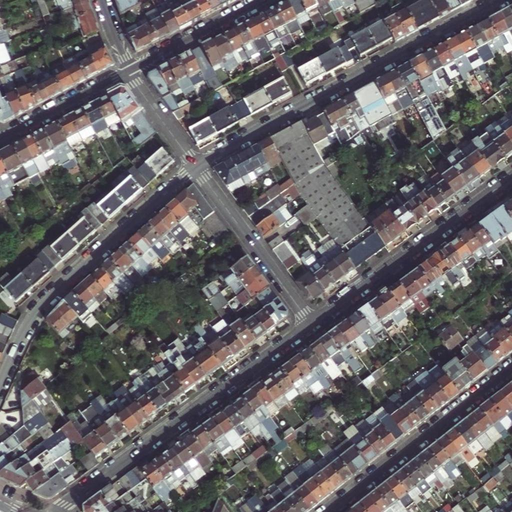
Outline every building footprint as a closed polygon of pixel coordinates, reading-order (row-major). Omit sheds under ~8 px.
[(88,0),(55,0),(60,12),(89,2),(88,0)] [(121,17),(130,12),(141,6),(137,0),(120,0),(116,3),(119,12),(121,17)] [(164,0),(166,3),(181,31),(187,27),(192,25),(180,3),(178,0),(164,0)] [(192,0),(186,0),(180,3),(192,25),(199,21),(203,19),(192,0)] [(192,0),(203,19),(205,18),(210,15),(212,14),(205,0),(192,0)] [(205,0),(212,14),(218,11),(222,9),(217,0),(205,0)] [(217,0),(222,9),(228,6),(231,4),(229,0),(217,0)] [(300,16),(307,13),(299,0),(292,0),(287,3),(300,27),(305,25),(300,16)] [(312,12),(319,9),(313,0),(299,0),(307,13),(307,14),(312,12)] [(321,13),(332,8),(327,0),(313,0),(319,9),(320,11),(321,13)] [(344,7),(339,0),(327,0),(332,8),(333,11),(341,25),(344,23),(338,11),(344,7)] [(345,10),(356,4),(353,0),(339,0),(344,7),(345,10)] [(375,6),(377,5),(374,0),(372,0),(368,2),(364,0),(363,0),(353,0),(356,4),(361,14),(375,6)] [(440,20),(430,3),(429,0),(406,13),(417,33),(430,26),(440,20)] [(451,14),(442,0),(436,0),(430,3),(440,20),(447,16),(451,14)] [(457,0),(442,0),(451,14),(458,10),(462,8),(457,0)] [(69,22),(93,14),(92,10),(89,2),(60,12),(64,24),(69,22)] [(181,31),(166,3),(156,8),(171,36),(177,33),(181,31)] [(287,3),(284,5),(276,9),(297,48),(301,46),(294,33),(301,30),(300,27),(287,3)] [(43,4),(39,6),(44,17),(48,16),(43,4)] [(171,36),(156,8),(145,14),(159,42),(167,38),(171,36)] [(332,8),(321,13),(323,17),(333,11),(332,8)] [(291,52),(297,48),(276,9),(272,11),(264,15),(279,41),(284,38),(291,52)] [(511,13),(509,9),(507,11),(500,14),(505,24),(503,25),(508,34),(509,33),(511,38),(511,13)] [(341,25),(333,11),(323,17),(330,31),(336,28),(341,25)] [(413,35),(417,33),(406,13),(406,12),(396,18),(407,38),(413,35)] [(97,24),(93,14),(69,22),(73,32),(81,29),(84,37),(100,32),(100,31),(97,24)] [(159,42),(145,14),(134,20),(148,48),(155,44),(159,42)] [(503,25),(505,24),(500,14),(496,17),(488,21),(504,51),(505,53),(506,55),(511,51),(511,38),(509,33),(508,34),(503,25)] [(261,28),(266,37),(264,38),(268,46),(271,52),(275,60),(280,57),(276,49),(274,50),(271,45),(279,41),(264,15),(261,17),(254,20),(258,29),(261,28)] [(396,18),(395,17),(384,23),(393,40),(396,44),(402,41),(407,38),(396,18)] [(127,34),(137,54),(144,50),(148,48),(134,20),(124,26),(127,34)] [(244,26),(257,52),(268,46),(264,38),(266,37),(261,28),(258,29),(254,20),(251,22),(244,26)] [(504,51),(488,21),(484,23),(475,28),(480,37),(482,36),(487,45),(486,46),(490,54),(499,49),(501,53),(504,51)] [(384,23),(384,22),(367,31),(377,49),(387,43),(393,40),(384,23)] [(255,64),(253,60),(260,56),(257,52),(244,26),(240,28),(232,32),(236,40),(239,39),(244,49),(242,49),(247,59),(253,72),(265,66),(262,60),(255,64)] [(336,43),(342,40),(336,28),(330,31),(336,43)] [(480,37),(475,28),(473,29),(465,33),(482,63),(484,62),(482,58),(490,54),(486,46),(487,45),(482,36),(480,37)] [(3,32),(0,32),(0,46),(6,44),(12,42),(7,30),(3,32)] [(350,40),(360,58),(367,54),(377,49),(367,31),(350,40)] [(239,39),(236,40),(232,32),(229,33),(223,36),(238,64),(247,59),(242,49),(244,49),(239,39)] [(479,65),(482,63),(465,33),(462,35),(454,40),(459,49),(460,48),(465,57),(464,58),(468,66),(477,61),(479,65)] [(239,66),(238,64),(223,36),(220,38),(211,43),(226,70),(227,72),(239,66)] [(460,48),(459,49),(454,40),(451,41),(443,46),(459,76),(462,74),(460,70),(468,66),(464,58),(465,57),(460,48)] [(223,71),(226,70),(211,43),(208,44),(201,48),(213,70),(220,66),(222,69),(223,71)] [(0,68),(13,63),(6,44),(0,46),(0,68)] [(88,52),(89,54),(99,73),(107,69),(114,65),(107,52),(104,44),(88,52)] [(457,77),(459,76),(443,46),(439,48),(433,51),(448,78),(455,74),(457,77)] [(215,73),(213,70),(201,48),(198,50),(191,53),(205,79),(212,94),(223,88),(215,73)] [(499,49),(490,54),(494,60),(505,53),(504,51),(501,53),(499,49)] [(338,50),(318,61),(327,76),(340,69),(346,66),(338,50)] [(451,84),(448,78),(433,51),(430,53),(422,57),(436,83),(442,80),(447,88),(448,87),(449,90),(453,88),(451,84)] [(201,81),(205,79),(191,53),(186,56),(178,60),(190,82),(199,77),(201,81)] [(87,55),(89,60),(79,66),(87,80),(94,76),(99,73),(89,54),(87,55)] [(280,57),(281,59),(286,68),(293,65),(287,54),(285,54),(280,57)] [(484,62),(482,63),(483,66),(494,60),(490,54),(482,58),(484,62)] [(409,64),(427,98),(440,91),(436,83),(422,57),(417,60),(409,64)] [(287,70),(286,68),(281,59),(274,63),(280,74),(287,70)] [(196,93),(190,82),(178,60),(175,62),(170,65),(174,74),(173,75),(177,84),(178,83),(184,94),(186,98),(196,93)] [(315,83),(327,76),(318,61),(298,72),(307,87),(315,83)] [(472,72),(483,66),(482,63),(479,65),(477,61),(468,66),(472,72)] [(16,62),(13,63),(0,68),(0,80),(0,81),(5,79),(11,76),(16,74),(20,73),(16,62)] [(445,132),(427,98),(409,64),(404,67),(395,72),(414,105),(433,141),(444,133),(445,132)] [(166,66),(158,70),(174,100),(184,94),(178,83),(177,84),(173,75),(174,74),(170,65),(166,66)] [(82,82),(87,80),(79,66),(70,70),(67,66),(65,67),(66,70),(75,86),(82,82)] [(459,76),(461,78),(463,83),(467,81),(464,76),(472,72),(468,66),(460,70),(462,74),(459,76)] [(69,89),(75,86),(66,70),(54,77),(62,93),(69,89)] [(155,72),(145,77),(173,115),(179,112),(180,111),(178,107),(174,100),(158,70),(155,72)] [(32,109),(36,107),(30,91),(23,72),(20,73),(16,74),(21,90),(17,91),(25,113),(32,109)] [(414,105),(395,72),(392,74),(384,78),(389,88),(391,87),(395,95),(394,95),(403,111),(414,105)] [(42,75),(37,77),(41,85),(42,86),(49,100),(54,97),(58,95),(62,93),(54,77),(53,74),(44,79),(42,75)] [(455,74),(448,78),(451,84),(461,78),(459,76),(457,77),(455,74)] [(21,115),(25,113),(17,91),(11,76),(5,79),(7,85),(3,86),(8,102),(15,118),(21,115)] [(380,80),(373,84),(392,117),(403,111),(394,95),(395,95),(391,87),(389,88),(384,78),(380,80)] [(292,96),(283,80),(264,91),(273,106),(285,100),(292,96)] [(440,91),(441,91),(447,88),(442,80),(436,83),(440,91)] [(380,133),(396,124),(392,117),(373,84),(364,89),(352,95),(369,127),(370,129),(376,126),(380,133)] [(49,100),(42,86),(41,85),(30,91),(36,107),(44,103),(49,100)] [(499,105),(511,96),(505,88),(498,93),(493,97),(499,105)] [(157,135),(126,92),(121,91),(117,94),(109,98),(121,121),(125,129),(134,123),(142,135),(132,143),(137,151),(157,135)] [(264,91),(236,105),(245,121),(258,114),(273,106),(264,91)] [(360,134),(369,127),(352,95),(349,97),(342,101),(360,134)] [(488,101),(481,106),(487,114),(499,105),(493,97),(488,101)] [(121,121),(109,98),(105,100),(96,104),(109,128),(121,121)] [(179,112),(183,120),(203,109),(199,101),(190,106),(180,111),(179,112)] [(331,107),(348,135),(351,133),(354,139),(360,134),(342,101),(338,103),(331,107)] [(8,102),(5,104),(4,102),(0,103),(0,119),(1,122),(4,124),(9,121),(15,118),(8,102)] [(190,106),(188,102),(178,107),(180,111),(190,106)] [(109,128),(96,104),(92,107),(83,111),(95,135),(109,128)] [(232,128),(245,121),(236,105),(209,120),(218,136),(232,128)] [(350,139),(348,135),(331,107),(328,109),(322,112),(324,116),(336,138),(340,145),(350,139)] [(95,135),(83,111),(80,113),(71,118),(83,142),(95,135)] [(179,112),(173,115),(178,122),(183,120),(179,112)] [(300,124),(312,146),(328,138),(329,141),(336,138),(324,116),(320,117),(311,122),(309,123),(307,120),(300,124)] [(69,149),(83,142),(71,118),(66,120),(57,125),(69,149)] [(210,141),(218,136),(209,120),(190,131),(198,147),(210,141)] [(503,122),(505,124),(498,129),(511,147),(511,122),(511,120),(508,123),(506,120),(503,122)] [(494,123),(482,131),(486,136),(497,128),(497,127),(494,123)] [(312,146),(300,124),(283,134),(269,141),(282,165),(290,179),(294,186),(300,198),(308,208),(317,221),(327,235),(357,213),(330,175),(325,169),(333,164),(328,158),(321,163),(312,146)] [(67,157),(72,154),(69,149),(57,125),(53,127),(44,132),(62,166),(65,173),(76,168),(73,161),(70,163),(67,157)] [(511,154),(511,147),(498,129),(497,128),(486,136),(493,145),(504,160),(511,154)] [(59,168),(62,166),(44,132),(40,134),(33,138),(49,170),(55,167),(56,168),(59,166),(59,168)] [(365,141),(360,134),(354,139),(351,141),(356,148),(365,141)] [(460,145),(455,137),(450,141),(456,148),(460,145)] [(49,170),(33,138),(28,140),(23,143),(39,175),(49,170)] [(485,151),(477,139),(470,144),(471,145),(474,149),(490,171),(500,164),(504,160),(493,145),(485,151)] [(266,143),(257,148),(270,172),(282,165),(269,141),(266,143)] [(19,145),(13,148),(29,180),(32,186),(40,182),(37,176),(39,175),(23,143),(19,145)] [(0,154),(0,161),(13,188),(29,180),(13,148),(8,151),(0,154)] [(270,172),(257,148),(252,151),(245,154),(256,175),(262,171),(264,175),(270,172)] [(487,173),(490,171),(474,149),(463,158),(479,179),(487,173)] [(145,166),(138,157),(130,164),(134,169),(149,185),(164,172),(174,163),(163,150),(145,166)] [(457,150),(444,159),(445,160),(458,151),(457,150)] [(458,151),(445,160),(453,171),(466,189),(475,182),(479,179),(463,158),(458,151)] [(389,163),(391,168),(407,156),(404,152),(389,163)] [(67,157),(70,163),(73,161),(75,160),(72,154),(67,157)] [(241,157),(232,162),(246,188),(259,181),(256,175),(245,154),(241,157)] [(13,188),(0,161),(0,189),(6,201),(13,197),(9,190),(13,188)] [(225,165),(214,172),(232,196),(246,188),(232,162),(225,165)] [(115,193),(126,206),(138,195),(149,185),(134,169),(127,175),(130,180),(115,193)] [(462,192),(466,189),(453,171),(441,179),(454,197),(462,192)] [(451,200),(454,197),(441,179),(438,175),(430,181),(431,183),(446,203),(451,200)] [(290,179),(279,187),(283,194),(294,186),(290,179)] [(422,190),(436,210),(442,206),(446,203),(431,183),(426,186),(422,180),(417,183),(422,190)] [(283,194),(279,187),(277,185),(265,193),(266,194),(271,203),(283,194)] [(189,218),(194,213),(203,225),(215,215),(193,186),(185,194),(175,202),(189,218)] [(259,211),(248,219),(256,230),(285,209),(289,206),(285,201),(291,197),(294,203),(300,198),(294,186),(283,194),(271,203),(259,211)] [(434,212),(436,210),(422,190),(417,194),(412,186),(407,190),(427,217),(434,212)] [(406,202),(409,206),(403,210),(415,226),(423,220),(427,217),(407,190),(406,188),(399,193),(406,202)] [(87,210),(102,227),(115,215),(126,206),(115,193),(97,209),(93,204),(87,210)] [(271,203),(266,194),(253,201),(255,205),(259,211),(271,203)] [(189,237),(198,229),(189,218),(175,202),(171,206),(165,211),(189,237)] [(390,202),(384,206),(390,214),(404,234),(412,228),(415,226),(403,210),(398,213),(396,209),(390,202)] [(511,203),(510,205),(503,210),(511,222),(511,203)] [(243,212),(248,219),(259,211),(255,205),(243,212)] [(308,208),(296,216),(306,229),(317,221),(308,208)] [(292,219),(285,209),(256,230),(259,234),(263,240),(292,219)] [(81,215),(84,220),(67,234),(79,247),(91,236),(102,227),(87,210),(81,215)] [(511,245),(511,243),(511,222),(503,210),(499,213),(492,218),(507,239),(511,245)] [(177,242),(179,245),(189,237),(165,211),(162,214),(157,218),(163,226),(162,227),(170,235),(177,242)] [(404,234),(390,214),(369,229),(384,249),(396,240),(404,234)] [(219,221),(215,215),(203,225),(207,230),(219,221)] [(152,222),(147,227),(167,251),(177,242),(170,235),(162,227),(163,226),(157,218),(152,222)] [(507,239),(492,218),(489,220),(480,227),(494,246),(501,240),(503,243),(507,239)] [(227,232),(219,221),(207,230),(216,241),(227,232)] [(160,262),(170,253),(167,251),(147,227),(142,231),(136,236),(143,244),(144,242),(151,250),(150,250),(160,262)] [(469,234),(487,259),(490,263),(501,256),(494,246),(480,227),(476,229),(469,234)] [(369,229),(339,251),(354,271),(371,259),(384,249),(369,229)] [(232,238),(227,232),(216,241),(212,244),(217,250),(232,238)] [(41,253),(55,268),(68,257),(79,247),(67,234),(54,246),(52,244),(41,253)] [(487,259),(469,234),(466,236),(459,242),(459,244),(464,251),(466,249),(472,258),(471,258),(477,266),(487,259)] [(151,270),(160,262),(150,250),(151,250),(144,242),(143,244),(136,236),(133,239),(127,244),(151,270)] [(279,238),(268,246),(272,252),(283,245),(284,244),(279,238)] [(330,239),(321,246),(328,256),(344,278),(351,273),(354,271),(339,251),(330,239)] [(459,242),(459,241),(457,243),(449,249),(461,265),(464,270),(467,273),(477,266),(471,258),(472,258),(466,249),(464,251),(459,244),(459,242)] [(281,264),(287,273),(306,300),(310,297),(313,301),(319,297),(324,293),(300,261),(287,242),(284,244),(283,245),(288,252),(291,257),(281,264)] [(142,278),(151,270),(127,244),(124,248),(118,253),(124,260),(126,259),(132,266),(131,267),(142,278)] [(283,245),(272,252),(278,260),(288,252),(283,245)] [(461,265),(449,249),(445,252),(439,256),(459,283),(464,280),(459,273),(456,269),(461,265)] [(306,262),(313,257),(309,251),(302,257),(303,259),(306,262)] [(288,252),(278,260),(281,264),(291,257),(288,252)] [(21,275),(32,288),(43,278),(55,268),(41,253),(34,259),(36,262),(21,275)] [(132,287),(142,278),(131,267),(132,266),(126,259),(124,260),(118,253),(114,256),(109,261),(132,287)] [(341,281),(344,278),(328,256),(318,263),(334,286),(341,281)] [(453,288),(459,283),(439,256),(436,258),(428,263),(435,272),(437,271),(442,279),(445,277),(448,281),(453,288)] [(306,262),(303,259),(300,261),(324,293),(331,288),(334,286),(318,263),(313,257),(306,262)] [(247,259),(219,279),(223,285),(225,283),(229,288),(254,269),(250,263),(247,259)] [(100,269),(113,284),(121,293),(123,296),(133,288),(132,287),(109,261),(105,264),(100,269)] [(437,271),(435,272),(428,263),(426,265),(418,270),(434,292),(439,298),(444,294),(439,287),(436,283),(441,280),(442,279),(437,271)] [(511,273),(511,270),(507,265),(497,272),(503,280),(509,276),(511,273)] [(96,272),(90,277),(109,298),(111,301),(121,293),(113,284),(100,269),(96,272)] [(228,289),(235,299),(245,292),(245,293),(254,287),(253,285),(261,279),(258,275),(254,269),(229,288),(228,289)] [(424,300),(434,292),(418,270),(414,274),(408,278),(407,278),(414,287),(416,286),(422,295),(421,295),(424,300)] [(0,285),(15,303),(19,299),(32,288),(21,275),(14,281),(6,272),(0,277),(0,285)] [(99,306),(109,298),(90,277),(86,280),(81,285),(99,306)] [(177,281),(181,287),(187,282),(183,277),(177,281)] [(405,280),(398,285),(413,305),(419,314),(429,307),(424,300),(421,295),(422,295),(416,286),(414,287),(407,278),(405,280)] [(253,285),(254,287),(245,293),(245,292),(235,299),(243,310),(246,307),(251,304),(256,300),(259,298),(261,296),(270,290),(265,285),(261,279),(253,285)] [(221,294),(213,283),(201,292),(209,303),(221,294)] [(77,288),(71,293),(90,315),(99,306),(81,285),(77,288)] [(413,305),(398,285),(394,288),(388,292),(403,312),(413,305)] [(261,296),(256,300),(276,328),(284,322),(287,315),(270,290),(261,296)] [(384,296),(378,300),(377,301),(384,309),(385,308),(391,317),(390,317),(396,326),(407,318),(403,312),(388,292),(384,296)] [(90,315),(71,293),(67,297),(62,302),(76,318),(82,325),(92,317),(90,315)] [(474,301),(479,298),(480,297),(477,293),(471,297),(474,301)] [(251,346),(256,343),(244,326),(241,322),(240,321),(233,325),(222,309),(228,305),(221,294),(209,303),(223,321),(228,328),(245,351),(251,346)] [(251,304),(259,315),(254,318),(253,320),(259,328),(261,326),(267,335),(273,331),(276,328),(256,300),(251,304)] [(384,309),(377,301),(374,303),(368,307),(380,324),(384,329),(387,333),(394,327),(396,331),(399,329),(396,326),(390,317),(391,317),(385,308),(384,309)] [(46,321),(58,335),(64,329),(76,318),(62,302),(52,314),(46,321)] [(250,312),(246,307),(243,310),(236,315),(239,320),(250,312)] [(380,324),(368,307),(361,312),(358,314),(370,331),(380,324)] [(0,324),(14,331),(18,322),(2,314),(0,318),(0,324)] [(370,331),(358,314),(353,318),(348,322),(369,350),(370,352),(375,349),(369,340),(366,336),(371,332),(370,331)] [(241,322),(244,326),(253,320),(254,318),(252,315),(241,322)] [(128,320),(124,316),(114,324),(118,328),(128,320)] [(198,335),(222,367),(230,362),(235,358),(218,335),(215,331),(208,337),(199,325),(198,325),(192,317),(187,320),(198,335)] [(259,328),(253,320),(244,326),(256,343),(263,337),(267,335),(261,326),(259,328)] [(218,335),(228,328),(223,321),(212,328),(215,331),(218,335)] [(511,353),(511,340),(499,324),(497,321),(494,323),(497,327),(493,330),(490,326),(485,330),(507,358),(511,353)] [(504,324),(502,321),(499,324),(511,340),(511,329),(506,322),(504,324)] [(363,354),(369,350),(348,322),(343,325),(338,329),(337,330),(344,339),(346,337),(352,346),(355,344),(358,348),(363,354)] [(0,334),(11,339),(13,334),(14,331),(0,324),(0,334)] [(105,332),(108,336),(118,328),(114,324),(105,332)] [(380,324),(370,331),(371,332),(375,336),(384,329),(380,324)] [(462,356),(466,361),(460,366),(473,384),(483,377),(487,373),(466,345),(451,327),(437,338),(450,354),(458,347),(464,354),(462,356)] [(218,335),(235,358),(241,353),(245,351),(228,328),(218,335)] [(64,329),(58,335),(60,337),(67,331),(64,329)] [(346,337),(344,339),(337,330),(333,333),(328,337),(346,362),(356,374),(361,370),(355,361),(346,350),(350,347),(352,346),(346,337)] [(484,339),(480,342),(497,365),(503,361),(507,358),(485,330),(480,334),(484,339)] [(371,332),(366,336),(369,340),(375,336),(371,332)] [(0,334),(0,342),(8,347),(10,341),(11,339),(0,334)] [(484,339),(480,334),(476,337),(480,342),(484,339)] [(213,374),(222,367),(198,335),(188,343),(193,349),(187,353),(206,379),(213,374)] [(337,368),(346,362),(328,337),(324,339),(319,343),(335,365),(337,368)] [(476,337),(466,345),(487,373),(494,368),(497,365),(480,342),(476,337)] [(201,383),(206,379),(187,353),(183,347),(177,339),(166,348),(195,387),(201,383)] [(193,349),(188,343),(183,347),(187,353),(193,349)] [(337,368),(335,365),(319,343),(313,347),(309,350),(325,372),(328,377),(333,382),(342,375),(337,368)] [(350,347),(346,350),(355,361),(359,358),(354,351),(350,347)] [(166,367),(185,394),(190,390),(195,387),(166,348),(161,351),(170,364),(166,367)] [(325,372),(309,350),(305,354),(300,357),(325,390),(326,391),(332,387),(326,379),(328,377),(325,372)] [(297,359),(290,364),(289,365),(295,373),(297,372),(303,380),(302,381),(309,391),(315,398),(325,390),(300,357),(297,359)] [(468,388),(473,384),(460,366),(455,360),(441,371),(460,395),(468,388)] [(157,367),(161,373),(157,376),(163,384),(162,385),(169,394),(170,393),(176,401),(182,396),(185,394),(166,367),(162,363),(157,367)] [(295,373),(289,365),(286,367),(281,371),(295,390),(298,394),(304,389),(307,393),(309,391),(302,381),(303,380),(297,372),(295,373)] [(456,397),(460,395),(441,371),(438,366),(427,374),(450,403),(456,397)] [(161,373),(157,367),(153,370),(157,376),(161,373)] [(145,371),(147,373),(143,375),(167,408),(172,404),(176,401),(170,393),(169,394),(162,385),(163,384),(157,376),(154,378),(149,371),(147,369),(145,371)] [(154,378),(157,376),(153,370),(152,369),(149,371),(154,378)] [(372,376),(371,377),(374,381),(375,382),(384,375),(380,370),(372,376)] [(295,390),(281,371),(278,373),(270,379),(284,398),(295,390)] [(372,376),(369,372),(359,379),(362,383),(371,377),(372,376)] [(45,390),(32,373),(20,384),(22,410),(45,390)] [(426,373),(416,381),(439,411),(447,405),(450,403),(427,374),(426,373)] [(143,375),(134,381),(134,382),(158,414),(164,410),(167,408),(143,375)] [(358,377),(348,384),(353,390),(362,383),(359,379),(358,377)] [(371,377),(362,383),(365,387),(374,381),(371,377)] [(284,398),(270,379),(267,381),(260,386),(274,405),(284,398)] [(436,414),(439,411),(416,381),(407,388),(430,418),(436,414)] [(154,417),(158,414),(134,382),(132,383),(134,387),(127,392),(149,421),(154,417)] [(353,390),(348,384),(339,391),(343,397),(344,396),(353,390)] [(274,405),(260,386),(258,388),(252,393),(266,412),(274,405)] [(145,424),(149,421),(127,392),(124,387),(114,394),(118,399),(126,410),(139,428),(145,424)] [(511,388),(510,387),(507,389),(500,394),(511,409),(511,388)] [(428,420),(430,418),(407,388),(399,394),(422,424),(428,420)] [(55,404),(45,390),(22,410),(24,423),(39,424),(43,429),(46,427),(39,417),(55,404)] [(295,390),(284,398),(288,403),(298,395),(298,394),(295,390)] [(265,422),(271,418),(266,412),(252,393),(248,395),(242,400),(271,439),(276,447),(281,443),(273,433),(265,422)] [(422,424),(399,394),(395,397),(393,395),(388,399),(394,406),(413,431),(419,427),(422,424)] [(511,409),(500,394),(498,396),(491,402),(511,429),(511,409)] [(114,446),(119,443),(90,403),(86,398),(76,406),(79,410),(108,450),(114,446)] [(278,410),(288,403),(284,398),(274,405),(278,410)] [(102,408),(95,399),(90,403),(119,443),(124,439),(129,435),(110,411),(106,414),(102,408)] [(121,413),(126,410),(118,399),(113,403),(121,413)] [(267,442),(271,439),(242,400),(239,402),(232,407),(245,424),(252,433),(257,429),(261,433),(267,442)] [(112,402),(107,406),(110,411),(129,435),(135,431),(139,428),(126,410),(121,413),(113,403),(112,402)] [(507,434),(511,429),(491,402),(488,404),(481,410),(503,439),(506,443),(511,439),(507,434)] [(106,414),(110,411),(107,406),(106,405),(102,408),(106,414)] [(278,410),(274,405),(266,412),(271,418),(279,412),(278,410)] [(389,412),(392,415),(389,417),(405,438),(411,433),(413,431),(394,406),(388,410),(389,412)] [(245,424),(232,407),(229,409),(223,414),(242,440),(248,436),(242,427),(245,424)] [(103,454),(108,450),(79,410),(72,415),(71,413),(65,418),(69,423),(84,443),(92,454),(96,460),(103,454)] [(324,411),(315,418),(309,422),(312,426),(329,414),(325,410),(324,411)] [(402,440),(405,438),(389,417),(386,414),(383,410),(374,416),(396,445),(402,440)] [(503,439),(481,410),(478,412),(472,417),(494,446),(503,439)] [(219,429),(226,438),(225,439),(231,447),(233,450),(235,452),(245,444),(242,440),(223,414),(219,417),(212,421),(211,422),(217,430),(219,429)] [(394,447),(396,445),(374,416),(365,423),(388,451),(394,447)] [(472,417),(468,419),(463,424),(483,449),(486,453),(495,447),(494,446),(472,417)] [(273,433),(279,429),(271,418),(265,422),(273,433)] [(363,420),(355,427),(379,458),(386,453),(388,451),(365,423),(363,420)] [(217,430),(211,422),(209,424),(202,429),(218,451),(221,454),(231,447),(225,439),(226,438),(219,429),(217,430)] [(39,424),(24,423),(24,428),(0,446),(0,461),(25,443),(38,432),(43,429),(39,424)] [(37,448),(42,455),(51,467),(61,460),(84,443),(69,423),(53,436),(45,441),(37,448)] [(245,424),(242,427),(248,436),(252,433),(245,424)] [(483,449),(463,424),(461,426),(454,430),(475,456),(483,449)] [(379,458),(355,427),(354,425),(344,433),(348,439),(369,466),(376,460),(379,458)] [(43,429),(38,432),(45,441),(53,436),(46,427),(43,429)] [(218,451),(202,429),(199,431),(192,436),(212,464),(215,462),(211,456),(218,451)] [(252,433),(255,437),(261,433),(257,429),(252,433)] [(283,435),(286,439),(292,435),(294,433),(291,429),(283,435)] [(475,456),(454,430),(452,432),(446,437),(466,463),(472,470),(480,464),(475,456)] [(292,435),(286,439),(282,442),(285,447),(295,439),(292,435)] [(212,464),(192,436),(188,439),(182,444),(203,473),(213,465),(212,464)] [(466,463),(446,437),(444,439),(438,444),(457,469),(466,463)] [(369,466),(348,439),(332,451),(353,479),(363,471),(369,466)] [(281,443),(276,447),(274,448),(278,453),(286,448),(285,447),(282,442),(281,443)] [(0,475),(18,461),(13,455),(15,453),(17,456),(29,447),(25,443),(0,461),(0,475)] [(203,473),(182,444),(177,447),(171,451),(197,486),(207,478),(203,473)] [(457,469),(438,444),(435,446),(429,450),(453,482),(462,476),(457,469)] [(231,447),(221,454),(223,457),(233,450),(231,447)] [(257,461),(267,453),(263,448),(253,456),(257,461)] [(453,482),(429,450),(426,453),(420,457),(445,489),(447,492),(456,486),(453,482)] [(197,486),(171,451),(168,454),(161,459),(180,484),(185,480),(193,490),(197,487),(197,486)] [(350,481),(353,479),(332,451),(323,458),(344,486),(350,481)] [(87,458),(94,469),(100,465),(96,460),(92,454),(87,458)] [(42,455),(31,464),(25,456),(18,461),(0,475),(0,479),(8,484),(21,489),(27,485),(51,467),(42,455)] [(242,462),(247,468),(256,461),(257,461),(253,456),(253,455),(242,462)] [(440,493),(445,489),(420,457),(418,459),(412,464),(431,489),(433,491),(437,488),(440,493)] [(89,473),(94,469),(87,458),(81,463),(89,473)] [(344,486),(323,458),(315,465),(336,492),(343,487),(344,486)] [(180,484),(161,459),(157,462),(151,466),(168,490),(170,492),(180,485),(180,484)] [(30,489),(34,495),(40,490),(50,483),(47,479),(65,465),(61,460),(51,467),(27,485),(30,489)] [(336,492),(315,465),(311,460),(301,467),(326,500),(333,495),(336,492)] [(260,467),(256,461),(247,468),(251,473),(260,467)] [(239,474),(247,468),(242,462),(232,470),(237,476),(239,474)] [(502,474),(510,467),(507,463),(499,470),(502,474)] [(326,500),(301,467),(299,464),(291,470),(293,473),(319,506),(324,502),(326,500)] [(431,489),(412,464),(409,466),(403,471),(422,495),(431,489)] [(161,495),(168,490),(151,466),(147,469),(141,473),(148,482),(161,500),(164,498),(161,495)] [(232,470),(229,466),(219,473),(227,483),(230,481),(237,476),(232,470)] [(52,500),(69,487),(66,483),(72,478),(78,473),(72,467),(50,483),(40,490),(34,495),(42,499),(43,499),(46,500),(48,501),(49,501),(51,501),(52,500)] [(511,469),(510,467),(502,474),(504,476),(505,478),(511,472),(511,469)] [(141,486),(148,482),(141,473),(138,469),(132,474),(141,486)] [(502,474),(499,470),(490,476),(494,481),(494,480),(502,474)] [(422,495),(403,471),(400,473),(395,478),(413,502),(420,497),(422,500),(424,498),(422,495)] [(310,511),(316,508),(319,506),(293,473),(284,480),(285,481),(309,511),(310,511)] [(141,486),(132,474),(126,478),(136,490),(141,486)] [(502,474),(494,480),(496,483),(504,476),(502,474)] [(485,487),(494,481),(490,476),(481,482),(485,487)] [(66,483),(69,487),(75,483),(72,478),(66,483)] [(136,490),(126,478),(121,482),(130,495),(131,494),(133,492),(136,490)] [(386,485),(406,511),(408,511),(416,506),(413,502),(395,478),(392,479),(386,485)] [(494,481),(485,487),(488,491),(497,484),(496,483),(494,480),(494,481)] [(227,483),(221,488),(225,493),(233,485),(230,481),(227,483)] [(309,511),(285,481),(277,488),(295,511),(309,511)] [(275,485),(266,492),(281,511),(295,511),(277,488),(275,485)] [(377,491),(393,511),(406,511),(386,485),(383,487),(377,491)] [(485,487),(477,494),(479,497),(488,491),(485,487)] [(84,511),(105,511),(121,501),(112,488),(84,509),(84,511)] [(221,488),(212,494),(217,499),(225,493),(221,488)] [(167,500),(172,496),(170,492),(168,490),(161,495),(164,498),(161,500),(162,501),(166,498),(167,500)] [(281,511),(266,492),(265,491),(263,493),(263,495),(266,498),(265,499),(271,506),(267,510),(267,511),(281,511)] [(369,498),(380,511),(393,511),(377,491),(375,493),(369,498)] [(121,501),(105,511),(121,511),(136,502),(131,494),(130,495),(124,499),(121,501)] [(468,501),(473,508),(475,506),(473,503),(479,497),(477,494),(468,501)] [(267,511),(267,510),(257,497),(248,504),(249,506),(253,511),(267,511)] [(167,509),(171,506),(167,500),(166,498),(162,501),(164,505),(167,509)] [(380,511),(369,498),(366,500),(360,505),(365,511),(380,511)] [(499,505),(501,508),(504,511),(511,511),(511,503),(508,498),(499,505)] [(187,511),(196,506),(192,501),(182,508),(184,511),(187,511)] [(142,509),(136,502),(121,511),(146,511),(144,508),(142,509)] [(215,511),(226,511),(219,502),(215,511)]
